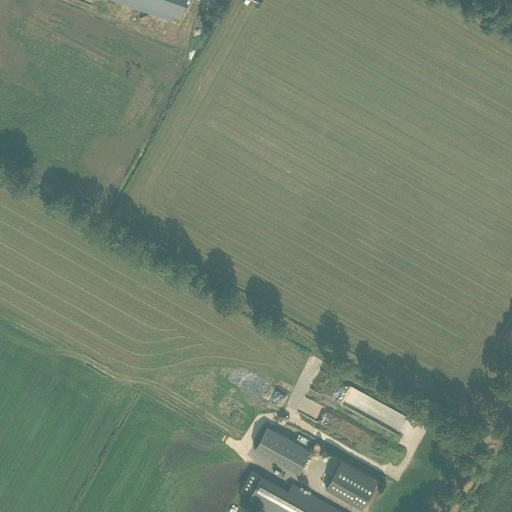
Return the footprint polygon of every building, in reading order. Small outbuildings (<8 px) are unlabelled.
[(111,0),(171,21),(172,16),(179,19),(186,0),(111,0)] [(121,5),(117,15),(129,19),(133,10),(121,5)] [(335,401),(346,385),(331,375),(320,390),(335,401)] [(255,449),(298,473),(311,451),(267,426),(255,449)] [(392,461),(403,467),(411,452),(400,446),(392,461)] [(361,509),(373,487),(338,467),(326,489),(361,509)] [(250,495),(245,503),(260,511),(342,511),(291,484),(287,490),(260,475),(250,495)] [(393,498),(406,503),(414,486),(409,484),(406,490),(398,487),(393,498)]
